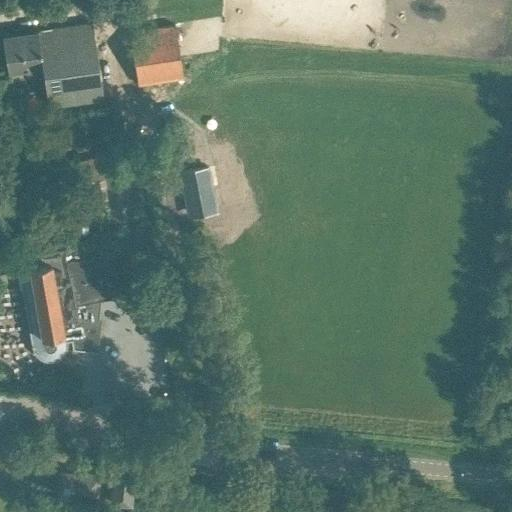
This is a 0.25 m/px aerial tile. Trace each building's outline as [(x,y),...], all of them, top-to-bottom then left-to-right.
[(92,21),(23,31),(3,34),(9,70),(42,65),(48,105),(68,102),(103,97),(92,21)] [(175,23),(144,28),(129,30),(137,83),(183,75),(175,23)] [(141,165),(139,156),(136,145),(79,159),(84,179),(141,165)] [(180,170),(187,210),(215,205),(208,165),(180,170)] [(101,297),(121,293),(114,250),(103,252),(103,251),(98,252),(98,253),(87,255),(86,250),(82,251),(81,243),(65,246),(65,245),(27,253),(30,266),(19,269),(32,345),(34,344),(36,348),(38,352),(41,354),(44,356),(48,357),(52,357),(56,356),(60,354),(62,351),(64,347),(65,343),(65,339),(71,338),(73,346),(96,349),(99,326),(97,326),(101,297)] [(73,470),(73,468),(59,467),(57,492),(71,493),(71,491),(97,494),(99,472),(73,470)] [(111,501),(131,503),(134,469),(114,467),(111,501)]
